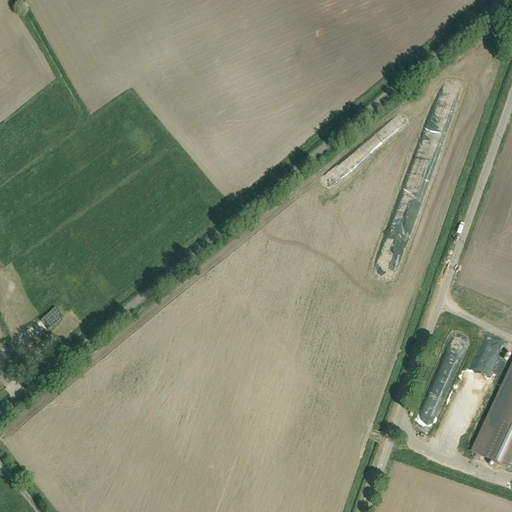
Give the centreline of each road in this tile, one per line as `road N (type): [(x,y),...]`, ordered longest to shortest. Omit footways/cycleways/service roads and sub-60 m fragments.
road 1 (residential): [(0,413),(509,0)]
road 2 (residential): [(511,96),(360,511)]
